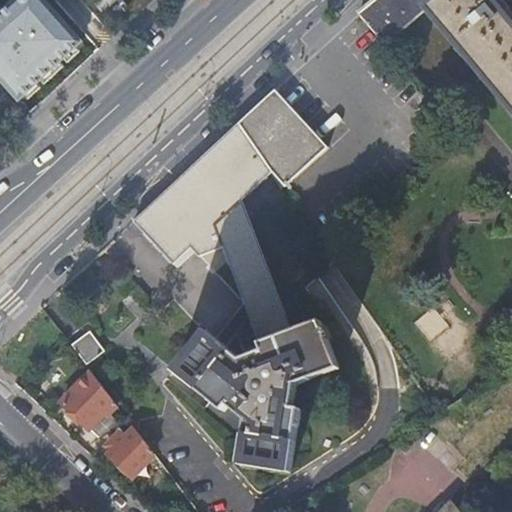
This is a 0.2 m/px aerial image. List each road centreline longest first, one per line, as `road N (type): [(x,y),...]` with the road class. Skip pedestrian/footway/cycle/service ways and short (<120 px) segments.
road 1 (residential): [(0,312),(334,0)]
road 2 (primary): [(225,0),(0,209)]
road 3 (residential): [(0,401),(113,511)]
